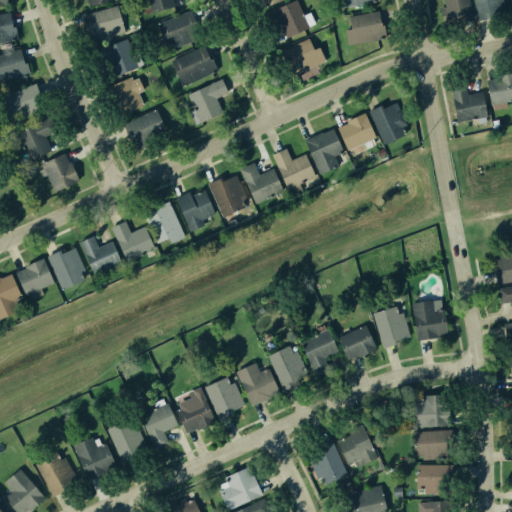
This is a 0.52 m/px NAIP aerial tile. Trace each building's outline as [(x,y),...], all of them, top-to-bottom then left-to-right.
[(144,0),(177,0),(180,9),(150,18),(144,0)] [(253,0),(256,8),(275,0),(253,0)] [(316,25),(309,9),(301,12),(296,0),(288,0),(266,10),(272,26),(278,23),(284,38),(316,25)] [(373,0),(374,1),(336,8),(334,0),(373,0)] [(466,0),(471,21),(446,26),(440,0),(466,0)] [(472,0),(501,0),(504,16),(475,21),(472,0)] [(87,12),(116,3),(125,32),(96,41),(87,12)] [(376,10),(381,38),(346,44),(341,16),(376,10)] [(0,14),(5,12),(17,37),(0,43),(0,14)] [(151,25),(183,12),(196,37),(166,51),(151,25)] [(100,48),(122,39),(137,67),(114,77),(100,48)] [(326,63),(317,45),(310,49),(305,39),(282,50),(294,77),(326,63)] [(169,59),(202,43),(217,70),(181,85),(169,59)] [(0,56),(20,49),(32,74),(0,85),(0,56)] [(108,85),(133,74),(147,100),(120,113),(108,85)] [(511,100),(495,103),(491,81),(511,76),(511,100)] [(184,93),(219,77),(227,92),(207,100),(213,113),(197,120),(184,93)] [(0,97),(36,83),(50,110),(13,125),(0,97)] [(479,90),(465,92),(463,83),(448,85),(455,124),(484,119),(479,90)] [(364,110),(381,146),(404,135),(394,113),(398,111),(393,102),(381,108),(378,103),(364,110)] [(121,124),(153,109),(165,132),(133,148),(121,124)] [(362,111),(343,119),(345,123),(336,127),(348,157),(376,146),(362,111)] [(14,132),(47,119),(52,132),(41,136),(47,149),(28,159),(14,132)] [(331,127),(346,160),(318,173),(303,139),(331,127)] [(304,154),(289,160),(284,147),(267,155),(284,193),(315,180),(304,154)] [(41,163),(64,153),(78,181),(52,191),(41,163)] [(271,169),(281,192),(252,205),(242,182),(245,181),(239,167),(251,162),(257,175),(271,169)] [(204,182),(226,172),(242,205),(221,213),(204,182)] [(172,196),(198,185),(210,213),(186,225),(172,196)] [(140,213),(168,201),(182,234),(157,245),(140,213)] [(108,225),(123,220),(127,229),(142,222),(154,249),(124,261),(108,225)] [(75,240),(90,234),(95,245),(108,239),(115,256),(91,268),(75,240)] [(46,254),(70,244),(86,275),(61,287),(46,254)] [(511,278),(500,281),(498,270),(501,269),(498,250),(511,247),(511,278)] [(13,268),(40,258),(51,282),(24,293),(13,268)] [(0,276),(7,273),(22,304),(0,314),(0,276)] [(511,298),(503,300),(501,289),(511,287),(511,298)] [(410,299),(436,295),(441,335),(414,339),(410,299)] [(370,310),(397,303),(408,337),(382,345),(370,310)] [(511,347),(511,321),(503,323),(506,341),(511,340),(511,347)] [(336,336),(362,322),(376,347),(348,360),(336,336)] [(299,341),(324,330),(341,362),(314,373),(299,341)] [(265,355),(291,343),(308,376),(283,389),(265,355)] [(232,368),(250,360),(257,372),(265,370),(277,391),(250,404),(232,368)] [(200,387),(229,373),(243,402),(215,416),(200,387)] [(169,398),(195,385),(210,415),(182,428),(169,398)] [(411,407),(422,406),(421,396),(448,395),(449,425),(412,426),(411,407)] [(134,415),(163,400),(174,424),(161,431),(166,440),(153,446),(134,415)] [(104,427),(123,417),(140,450),(119,461),(104,427)] [(348,465),(337,440),(362,424),(376,457),(348,465)] [(412,433),(448,430),(450,457),(413,458),(412,433)] [(67,445),(93,432),(111,467),(85,480),(67,445)] [(346,474),(322,485),(307,449),(330,438),(346,474)] [(30,459),(57,446),(75,483),(49,496),(30,459)] [(416,465),(453,465),(454,494),(416,493),(416,465)] [(249,466),(261,494),(227,509),(218,490),(228,486),(224,477),(249,466)] [(2,478),(18,467),(42,497),(23,511),(15,511),(1,496),(10,489),(2,478)] [(380,484),(386,511),(347,511),(343,493),(380,484)] [(400,488),(392,487),(391,497),(400,497),(400,488)] [(155,509),(156,511),(198,511),(190,493),(155,509)] [(228,511),(266,511),(268,511),(261,497),(228,511)] [(412,499),(412,511),(445,511),(445,500),(412,499)]
